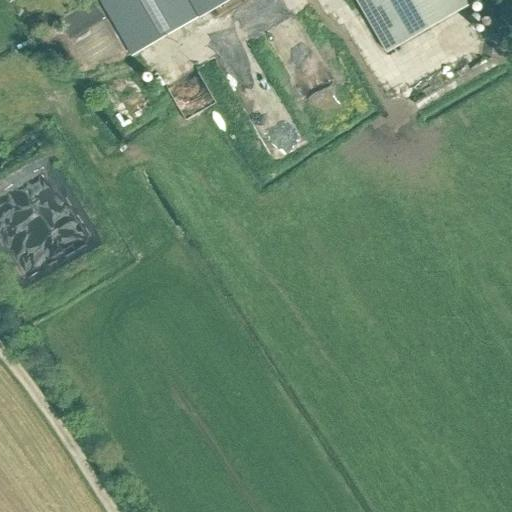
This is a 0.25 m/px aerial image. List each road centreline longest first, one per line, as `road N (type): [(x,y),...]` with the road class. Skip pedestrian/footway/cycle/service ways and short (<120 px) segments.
road 1 (track): [(330,0),(396,101),(416,108),(511,58)]
road 2 (track): [(0,343),(113,511)]
